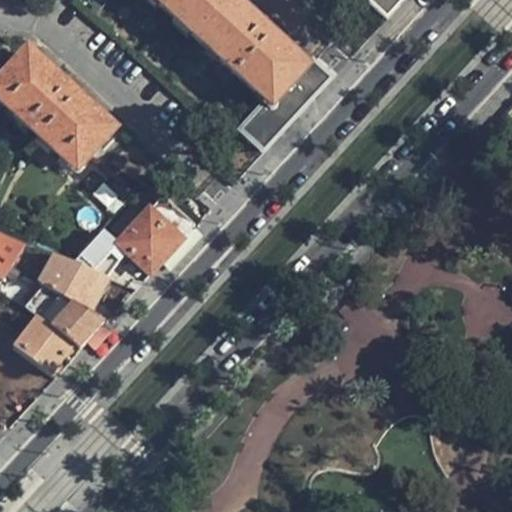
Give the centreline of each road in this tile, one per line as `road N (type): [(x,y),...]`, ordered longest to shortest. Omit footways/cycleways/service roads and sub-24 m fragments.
road 1 (secondary): [(447,0),(22,461)]
road 2 (secondary): [(97,511),(511,58)]
